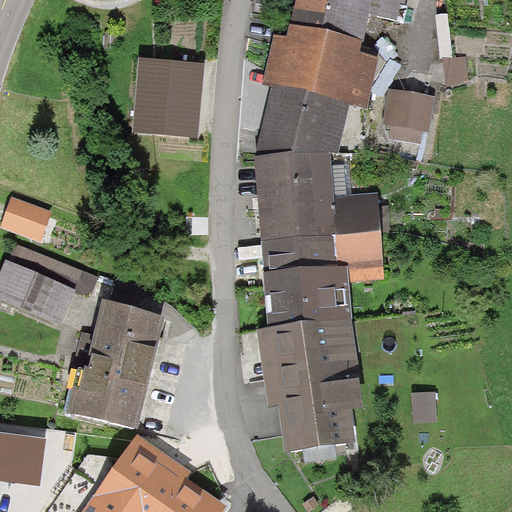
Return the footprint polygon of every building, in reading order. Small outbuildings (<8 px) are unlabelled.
[(295,0),(290,22),(363,40),(369,13),(396,20),(400,2),(405,3),(405,0),(295,0)] [(363,40),(290,22),(288,35),(277,32),(265,79),(272,83),(350,104),(367,109),(378,57),(359,51),(363,40)] [(466,57),(443,59),(447,86),(467,82),(466,57)] [(205,65),(140,58),(133,131),(197,137),(205,65)] [(338,152),(350,104),(272,83),(256,155),(331,152),(338,152)] [(435,96),(388,89),(383,124),(391,125),(389,139),(420,143),(422,131),(429,132),(435,96)] [(334,198),(331,152),(256,155),(263,273),(337,264),(334,198)] [(337,264),(347,263),(349,282),(385,279),(379,196),(334,198),(337,264)] [(51,212),(13,198),(3,226),(41,240),(51,212)] [(75,291),(88,297),(97,276),(13,242),(0,273),(0,297),(60,324),(75,291)] [(347,263),(337,264),(263,273),(266,327),(352,321),(349,282),(347,263)] [(164,317),(102,302),(86,369),(80,368),(69,410),(138,426),(164,317)] [(352,321),(266,327),(257,328),(271,409),(281,408),(285,450),(357,443),(354,410),(361,410),(352,321)] [(0,434),(0,479),(39,485),(44,440),(0,434)] [(192,470),(139,434),(85,511),(222,511),(228,504),(188,476),(192,470)]
